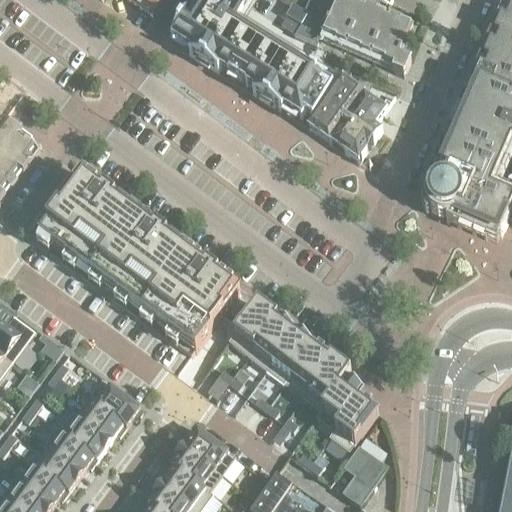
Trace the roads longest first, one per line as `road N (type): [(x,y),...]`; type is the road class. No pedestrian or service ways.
road 1 (residential): [(373,256),(38,0)]
road 2 (residential): [(337,309),(89,122)]
road 3 (residential): [(471,0),(389,194),(373,256)]
road 4 (residential): [(0,263),(187,403)]
road 5 (secondary): [(431,511),(454,366)]
road 6 (residential): [(0,236),(89,122)]
road 7 (residential): [(187,403),(107,511)]
road 8 (tertiary): [(454,366),(382,339),(337,309)]
